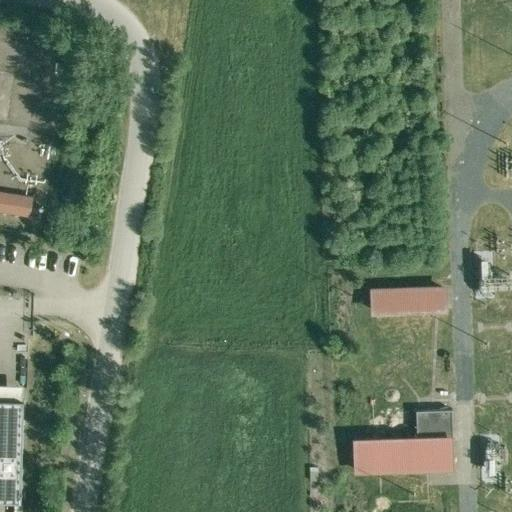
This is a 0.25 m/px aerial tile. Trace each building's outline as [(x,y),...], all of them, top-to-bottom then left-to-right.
[(31,198),(0,192),(0,208),(29,213),(31,198)] [(482,253),(478,283),(486,284),(489,254),(482,253)] [(445,287),(374,289),(375,309),(446,307),(445,287)] [(24,399),(0,398),(0,500),(22,501),(24,399)] [(454,408),(417,409),(418,437),(451,436),(452,446),(455,446),(454,408)] [(418,437),(357,439),(358,469),(452,466),(452,446),(451,436),(418,437)]
